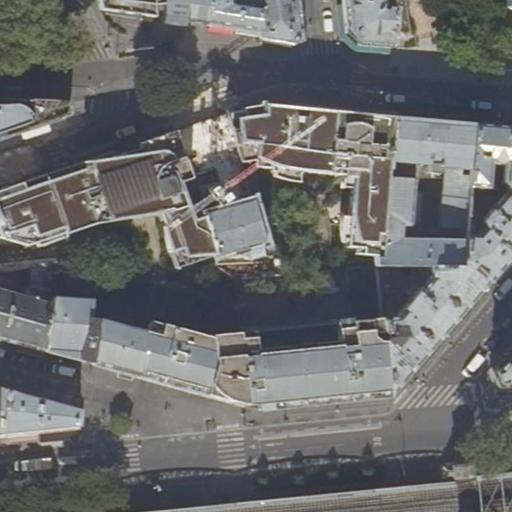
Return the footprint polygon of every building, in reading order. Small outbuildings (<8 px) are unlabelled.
[(98,0),(100,12),(117,14),(147,18),(145,0),(98,0)] [(184,22),(182,0),(145,0),(147,18),(164,20),(184,22)] [(206,26),(203,0),(182,0),(184,22),(197,24),(206,26)] [(253,0),(255,7),(229,5),(229,0),(203,0),(206,26),(257,34),(258,38),(272,41),(294,44),(296,39),(292,0),(253,0)] [(342,0),(342,2),(346,34),(357,44),(370,46),(390,47),(393,8),(384,7),(383,0),(342,0)] [(0,139),(3,139),(45,124),(52,122),(56,116),(57,111),(56,106),(49,102),(30,101),(9,100),(0,99),(0,139)] [(313,260),(325,112),(290,109),(275,107),(224,115),(266,262),(313,260)] [(380,258),(393,118),(361,115),(325,112),(313,260),(376,258),(380,258)] [(266,262),(224,115),(200,123),(176,131),(216,263),(266,262)] [(380,258),(376,258),(376,264),(409,265),(427,266),(458,267),(458,262),(461,262),(463,237),(467,189),(473,125),(432,121),(393,118),(380,258)] [(511,128),(497,127),(473,125),(467,189),(486,191),(488,163),(490,163),(495,166),(498,168),(498,169),(503,170),(501,185),(504,192),(487,213),(484,210),(475,220),(482,227),(474,237),(463,237),(461,262),(488,284),(511,256),(511,128)] [(216,263),(176,131),(149,141),(138,145),(140,151),(131,154),(168,265),(182,265),(216,263)] [(168,265),(131,154),(112,160),(111,154),(104,156),(90,161),(126,265),(150,265),(168,265)] [(126,265),(90,161),(63,171),(40,179),(73,266),(126,265)] [(73,266),(40,179),(7,190),(0,192),(0,271),(15,270),(29,268),(53,266),(73,266)] [(458,267),(427,266),(426,278),(419,287),(414,282),(406,291),(411,296),(395,314),(381,315),(389,397),(391,397),(397,389),(418,365),(445,334),(488,284),(461,262),(458,262),(458,267)] [(409,265),(376,264),(378,292),(395,290),(394,273),(408,273),(409,265)] [(50,298),(53,266),(29,268),(28,288),(24,299),(11,295),(12,290),(8,289),(15,270),(0,271),(0,339),(6,341),(44,351),(50,298)] [(68,358),(92,365),(97,322),(88,320),(90,302),(50,298),(44,351),(68,358)] [(146,331),(141,330),(135,376),(147,380),(171,386),(259,410),(267,410),(337,402),(389,397),(381,315),(380,314),(351,317),(351,324),(338,325),(339,338),(257,347),(256,334),(241,336),(240,330),(213,332),(212,334),(148,320),(146,331)] [(135,376),(141,330),(97,322),(92,365),(114,371),(135,376)] [(511,346),(489,373),(496,387),(511,385),(511,346)] [(33,399),(0,390),(0,435),(24,433),(77,428),(78,411),(33,399)] [(472,460),(444,463),(444,465),(439,466),(440,481),(446,481),(447,488),(474,486),(475,484),(480,484),(479,470),(477,470),(477,463),(472,463),(472,460)]
